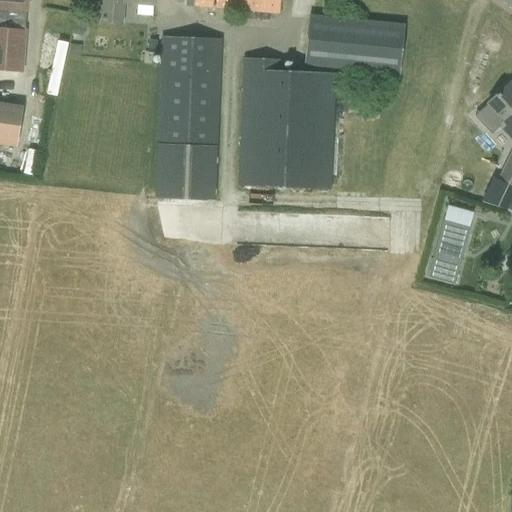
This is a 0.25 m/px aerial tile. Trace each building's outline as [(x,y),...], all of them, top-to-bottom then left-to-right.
[(0,0),(0,71),(21,73),(26,11),(27,1),(27,0),(0,0)] [(102,23),(121,24),(122,3),(154,5),(154,0),(99,0),(100,1),(104,1),(102,23)] [(194,0),(194,7),(279,14),(279,0),(194,0)] [(304,65),(399,75),(404,27),(309,17),(304,65)] [(222,41),(162,38),(154,198),(215,201),(222,41)] [(238,186),(330,190),(335,73),(284,71),(285,61),(243,59),(238,186)] [(487,104),(473,117),(491,135),(498,127),(500,129),(511,141),(511,89),(507,84),(487,104)] [(0,144),(15,147),(21,108),(0,104),(0,144)] [(511,152),(498,181),(511,187),(511,152)] [(442,222),(426,279),(454,286),(470,229),(443,222),(442,222)]
